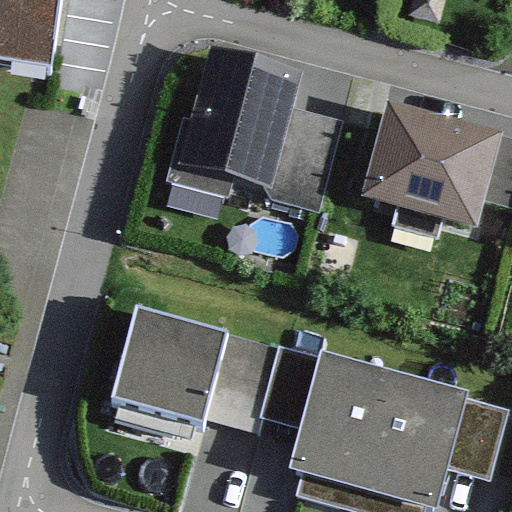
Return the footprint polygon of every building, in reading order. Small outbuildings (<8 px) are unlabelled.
[(78,0),(20,0),(13,53),(71,60),(78,0)] [(302,98),(210,72),(180,179),(320,219),(343,140),(294,126),(302,98)] [(501,158),(389,127),(364,216),(477,247),(501,158)] [(229,358),(142,334),(116,424),(204,448),(229,358)] [(295,347),(259,479),(378,511),(413,511),(432,445),(482,458),(497,402),(295,347)]
